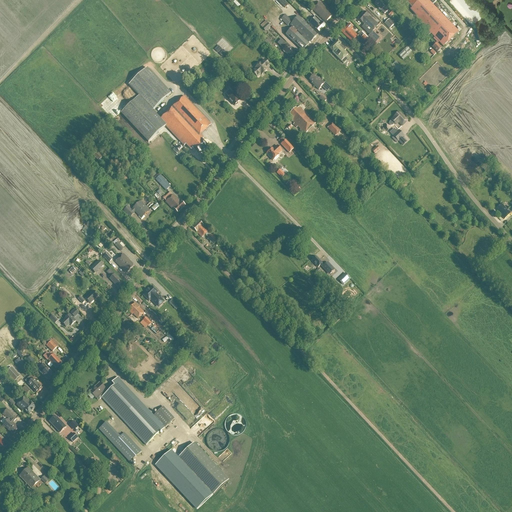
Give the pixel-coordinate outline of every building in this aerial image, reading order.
[(281,0),(278,0),(277,1),(285,9),(288,6),(281,0)] [(443,47),(459,33),(427,0),(426,0),(426,1),(421,1),(420,0),(409,0),(406,3),(412,9),(410,11),(417,18),(416,19),(419,22),(443,47)] [(378,1),(378,2),(377,2),(376,2),(376,3),(375,3),(375,4),(378,9),(378,10),(379,10),(379,11),(380,11),(381,11),(381,12),(384,15),(388,11),(385,8),(382,5),(378,1)] [(277,3),(272,8),(279,15),(284,11),(277,3)] [(326,23),(332,17),(327,12),(328,11),(319,3),(312,10),(326,23)] [(372,32),(378,26),(364,13),(358,20),(364,25),(361,28),(362,29),(362,28),(369,36),(372,32)] [(292,22),(285,16),(281,21),(287,27),(292,22)] [(319,34),(326,27),(321,23),(316,17),(309,24),(315,30),(319,34)] [(311,43),(317,37),(312,32),(312,31),(298,18),(291,25),(292,28),(286,35),(289,39),(303,52),(309,45),(308,45),(310,43),(311,43)] [(394,25),(389,20),(384,25),(389,30),(394,25)] [(348,25),(341,33),(355,46),(359,42),(356,39),(358,37),(351,31),(353,29),(348,25)] [(375,44),(380,39),(372,32),(369,36),(368,37),(375,44)] [(367,44),(370,41),(364,36),(361,39),(367,44)] [(294,53),(295,53),(288,46),(285,44),(285,43),(282,40),(277,45),(280,49),(281,48),(284,50),(283,51),(283,52),(283,53),(284,54),(285,54),(290,58),(291,58),(292,57),(292,56),(293,55),(294,55),(294,53)] [(341,62),(348,56),(344,52),(346,51),(340,46),(341,45),(337,41),(334,45),(330,50),(333,53),(332,53),(341,62)] [(223,57),(227,53),(218,45),(214,49),(223,57)] [(437,54),(442,50),(437,45),(432,49),(437,54)] [(405,60),(413,52),(408,47),(399,56),(405,60)] [(256,70),(252,73),(254,75),(255,77),(255,76),(257,78),(261,75),(262,76),(267,71),(265,69),(269,66),(265,61),(261,64),(255,69),(256,70)] [(129,86),(139,97),(121,114),(148,143),(165,127),(160,121),(161,120),(153,111),(171,94),(147,69),(129,86)] [(319,91),(324,85),(319,79),(318,80),(314,76),(312,78),(311,78),(310,79),(310,80),(309,81),(314,85),(313,86),(319,91)] [(237,105),(237,104),(240,101),(238,99),(235,96),(233,94),(229,91),(225,95),(229,98),(227,99),(234,107),(235,106),(235,107),(236,107),(237,106),(237,105)] [(160,121),(165,127),(184,147),(186,145),(191,151),(192,150),(199,157),(208,148),(202,141),(204,140),(201,136),(211,126),(184,97),(161,120),(160,121)] [(324,105),(332,112),(334,110),(327,102),(324,105)] [(304,136),(316,124),(303,111),(303,112),(302,111),(299,108),(297,110),(296,109),(287,117),(294,124),(293,125),(304,136)] [(391,121),(389,123),(389,125),(390,127),(392,126),(395,124),(396,126),(398,123),(402,127),(408,121),(402,116),(399,113),(394,117),(395,118),(391,121)] [(341,132),(333,124),(328,129),(335,137),(341,132)] [(403,138),(404,137),(398,131),(391,138),(396,143),(398,141),(403,148),(408,144),(403,138)] [(289,155),(293,150),(285,141),(280,146),(289,155)] [(278,155),(282,152),(277,147),(273,151),(272,149),(266,155),(273,162),(279,156),(278,155)] [(98,153),(93,157),(98,162),(102,159),(98,153)] [(155,180),(166,191),(171,187),(160,176),(155,180)] [(161,189),(154,195),(158,199),(165,193),(161,189)] [(177,214),(185,207),(181,203),(180,203),(173,196),(170,194),(163,200),(166,202),(165,203),(173,211),(174,210),(177,214)] [(128,208),(124,211),(130,218),(134,214),(133,213),(135,211),(140,217),(139,217),(142,221),(145,218),(144,217),(149,212),(141,203),(133,210),(132,212),(128,208)] [(153,209),(156,212),(161,207),(158,204),(153,209)] [(504,220),(510,214),(502,205),(497,209),(498,210),(497,211),(500,214),(499,215),(504,220)] [(205,236),(208,233),(203,227),(203,226),(199,222),(192,228),(197,233),(202,238),(205,236)] [(214,245),(218,242),(212,236),(208,239),(214,245)] [(118,239),(113,244),(121,252),(124,250),(123,249),(127,245),(123,241),(121,243),(118,239)] [(110,262),(112,260),(107,254),(104,257),(110,262)] [(127,274),(134,268),(132,266),(133,266),(123,255),(115,263),(125,273),(126,272),(127,274)] [(316,258),(312,262),(318,268),(320,266),(323,269),(323,268),(330,275),(334,271),(328,263),(324,267),(322,264),(316,258)] [(95,274),(103,266),(99,262),(91,269),(95,274)] [(110,270),(107,273),(111,278),(110,280),(117,288),(118,287),(119,287),(120,286),(122,283),(115,275),(110,270)] [(339,282),(342,286),(349,279),(348,278),(345,274),(343,277),(338,281),(339,282)] [(70,286),(63,293),(73,302),(79,297),(70,286)] [(150,301),(158,309),(165,303),(157,295),(158,293),(152,287),(143,296),(149,302),(150,301)] [(98,297),(93,292),(85,299),(90,305),(98,297)] [(303,299),(298,304),(300,306),(302,305),(305,308),(309,305),(303,299)] [(176,310),(180,307),(173,300),(169,304),(176,310)] [(138,320),(144,313),(139,308),(135,304),(130,309),(130,310),(128,311),(132,315),(133,315),(138,320)] [(75,310),(71,314),(75,318),(79,314),(75,310)] [(62,323),(66,328),(69,325),(71,327),(76,322),(69,315),(64,320),(65,320),(62,323)] [(55,324),(58,321),(53,316),(49,319),(54,325),(55,324)] [(148,327),(149,325),(151,324),(146,318),(142,322),(148,327)] [(177,332),(182,327),(178,324),(173,328),(177,332)] [(53,353),(59,347),(53,341),(47,347),(53,353)] [(19,349),(16,352),(23,359),(25,356),(19,349)] [(54,355),(52,353),(49,356),(47,354),(43,357),(47,361),(48,361),(51,364),(56,370),(62,364),(54,355)] [(15,357),(19,361),(16,364),(22,371),(27,366),(22,360),(17,355),(15,357)] [(30,358),(27,355),(23,359),(31,368),(36,363),(30,357),(30,358)] [(42,366),(39,369),(43,373),(41,374),(48,381),(49,380),(50,380),(50,378),(54,375),(47,369),(46,370),(42,366)] [(15,381),(20,377),(11,368),(7,372),(15,381)] [(115,386),(102,399),(122,420),(140,403),(118,378),(112,383),(112,384),(115,386)] [(37,394),(42,389),(33,379),(28,385),(37,394)] [(100,383),(90,393),(96,399),(97,397),(100,400),(102,399),(115,386),(112,384),(105,389),(100,383)] [(33,411),(36,408),(24,398),(22,400),(21,399),(19,402),(20,402),(17,406),(23,412),(24,411),(29,416),(33,412),(33,411)] [(140,403),(122,420),(146,446),(165,429),(162,425),(159,423),(140,403)] [(163,407),(154,416),(160,422),(159,423),(162,425),(165,428),(174,420),(163,407)] [(13,436),(19,429),(13,424),(17,420),(11,414),(11,413),(8,410),(3,415),(6,418),(7,418),(9,420),(3,426),(13,436)] [(229,415),(227,433),(242,435),(245,418),(229,415)] [(57,418),(56,419),(55,417),(49,422),(60,434),(66,428),(57,418)] [(75,431),(79,427),(74,422),(70,426),(75,431)] [(120,437),(106,423),(99,430),(130,463),(142,452),(124,433),(120,437)] [(73,444),(78,439),(74,434),(69,439),(73,444)] [(179,458),(214,495),(229,482),(194,444),(179,458)] [(43,484),(40,482),(40,481),(28,469),(20,477),(32,489),(33,491),(37,487),(38,489),(43,484)]
